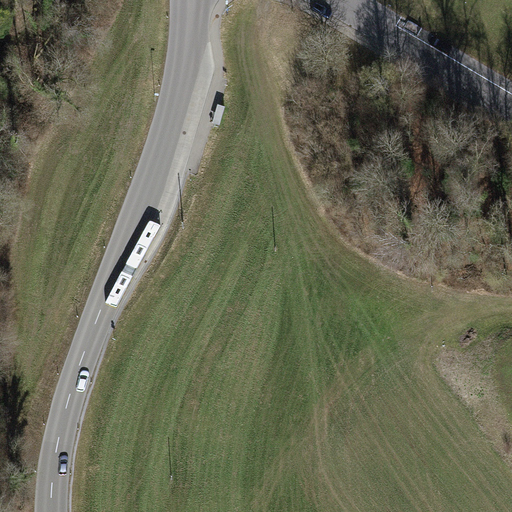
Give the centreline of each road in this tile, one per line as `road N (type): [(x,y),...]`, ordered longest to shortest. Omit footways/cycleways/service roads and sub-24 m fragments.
road 1 (secondary): [(193,0),(178,90),(58,430),(50,511)]
road 2 (residential): [(511,103),(342,0)]
